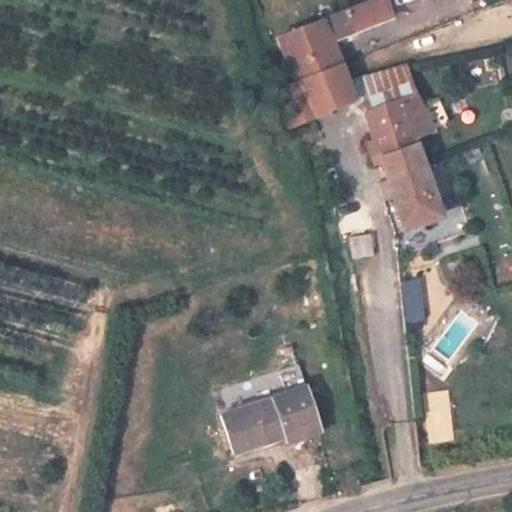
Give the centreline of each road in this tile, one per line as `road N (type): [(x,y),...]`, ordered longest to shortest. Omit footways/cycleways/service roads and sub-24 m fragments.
road 1 (unknown): [(401,499),(369,220),(343,123)]
road 2 (tertiary): [(511,478),(356,511)]
